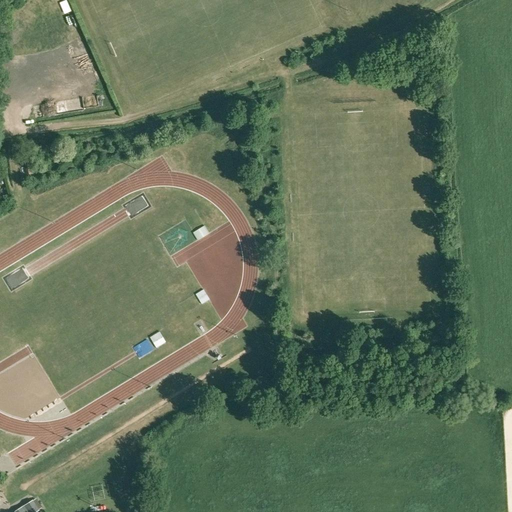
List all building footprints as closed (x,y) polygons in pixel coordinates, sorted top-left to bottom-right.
[(197,233),(202,241),(213,235),(208,226),(197,233)] [(15,280),(30,272),(27,267),(12,275),(15,280)] [(199,294),(206,305),(214,300),(207,289),(199,294)] [(143,358),(154,352),(148,341),(137,347),(143,358)] [(39,511),(34,501),(25,506),(28,511),(39,511)]
